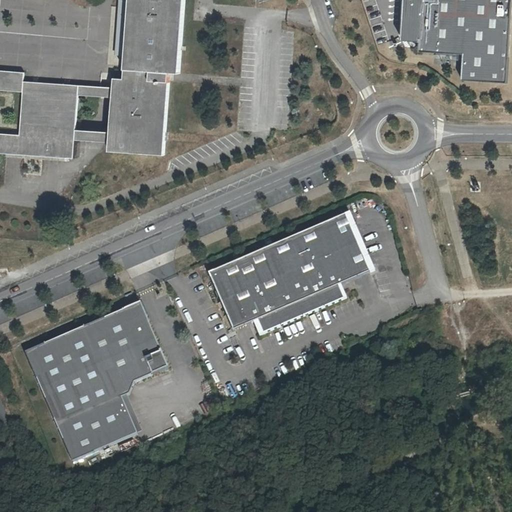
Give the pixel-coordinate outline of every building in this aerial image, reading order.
[(129,0),(125,80),(114,79),(114,88),(23,82),(24,73),(0,71),(0,153),(73,158),(78,96),(113,99),(110,152),(164,155),(170,73),(179,74),(183,0),(258,0),(259,1),(262,0),(129,0)] [(405,0),(403,36),(420,37),(422,0),(405,0)] [(511,0),(422,0),(420,37),(419,51),(464,54),(462,80),(508,82),(511,0)] [(346,215),(209,274),(234,332),(257,321),(263,334),(345,299),(340,286),(370,273),(346,215)] [(140,304),(26,352),(73,462),(137,434),(122,398),(130,395),(134,382),(168,368),(140,304)]
